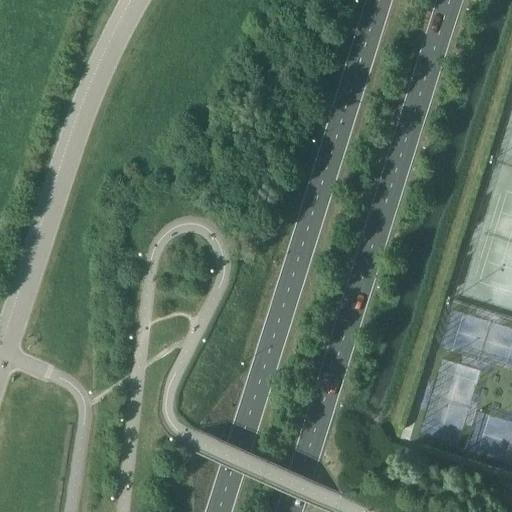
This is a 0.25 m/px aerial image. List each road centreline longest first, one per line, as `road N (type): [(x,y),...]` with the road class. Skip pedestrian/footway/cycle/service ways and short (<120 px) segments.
road 1 (unknown): [(0,451),(22,386),(48,395),(60,380),(63,362),(34,344),(114,107),(169,0)]
road 2 (secondary): [(288,511),(453,0)]
road 3 (secondary): [(383,0),(222,511)]
